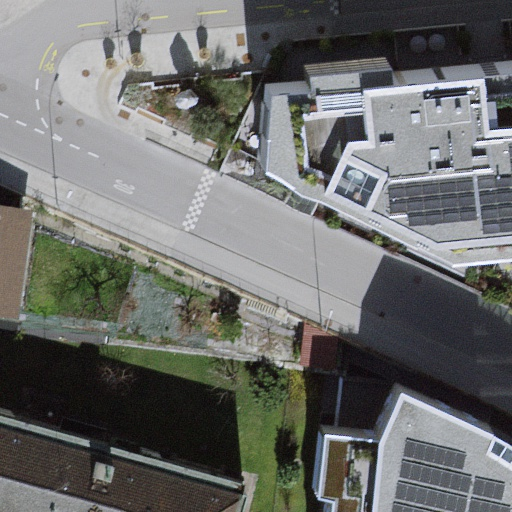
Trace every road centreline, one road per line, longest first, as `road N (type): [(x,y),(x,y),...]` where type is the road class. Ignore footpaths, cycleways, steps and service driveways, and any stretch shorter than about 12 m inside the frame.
road 1 (residential): [(511,351),(442,310),(0,110)]
road 2 (residential): [(221,0),(102,11),(53,32),(0,79)]
